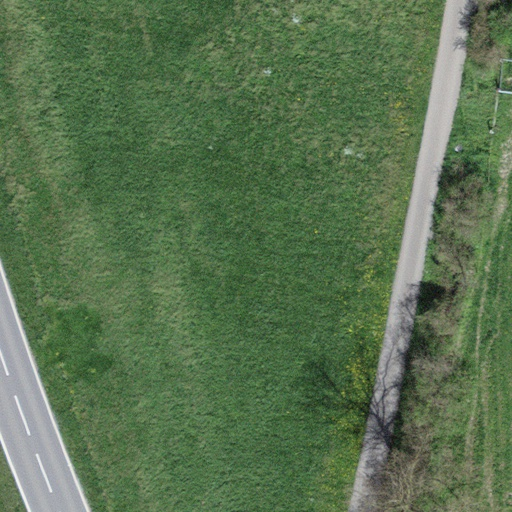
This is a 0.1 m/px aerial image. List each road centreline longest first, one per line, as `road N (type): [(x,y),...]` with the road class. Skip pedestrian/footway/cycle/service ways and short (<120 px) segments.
road 1 (unclassified): [(367,511),(465,0)]
road 2 (tertiary): [(0,353),(59,511)]
